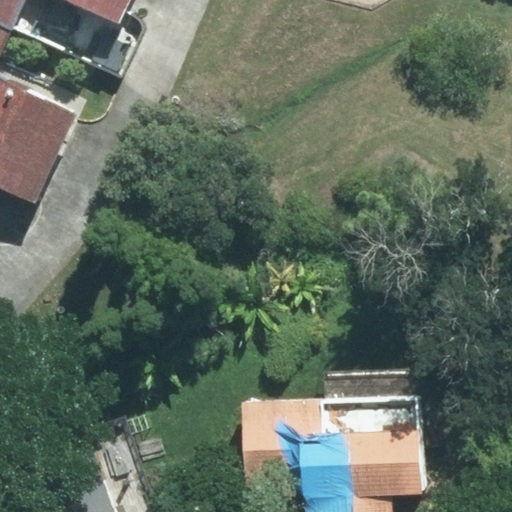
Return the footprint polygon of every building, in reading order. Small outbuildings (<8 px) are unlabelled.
[(0,0),(0,20),(30,33),(45,0),(110,0),(142,14),(149,0),(0,0)] [(30,33),(0,20),(0,174),(62,202),(104,107),(14,67),(30,33)] [(145,393),(158,428),(219,406),(206,371),(145,393)] [(439,395),(266,393),(265,494),(327,495),(326,511),(410,511),(411,487),(438,487),(439,395)] [(143,511),(130,465),(123,467),(114,437),(26,462),(40,511),(143,511)]
